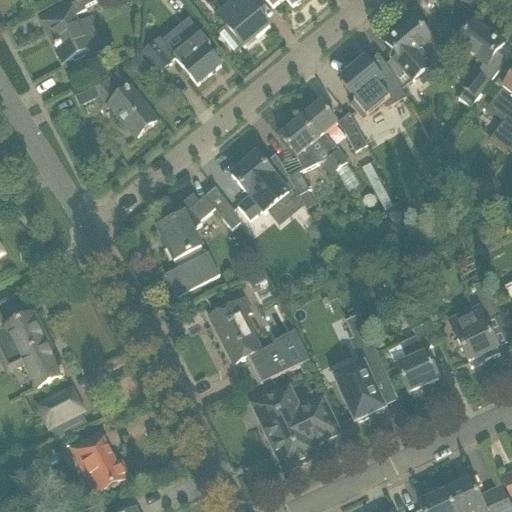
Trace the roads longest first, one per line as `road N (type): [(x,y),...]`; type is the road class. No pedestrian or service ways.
road 1 (residential): [(99,246),(371,0)]
road 2 (residential): [(237,511),(99,246)]
road 3 (residential): [(293,511),(511,411)]
road 4 (residential): [(99,246),(0,87)]
